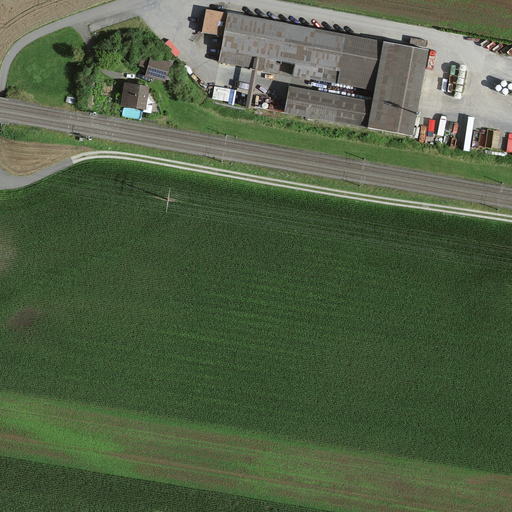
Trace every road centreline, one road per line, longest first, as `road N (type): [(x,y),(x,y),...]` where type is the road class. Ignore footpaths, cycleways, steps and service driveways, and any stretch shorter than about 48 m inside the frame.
road 1 (unclassified): [(0,182),(25,182),(73,159),(106,154),(511,220)]
road 2 (unknown): [(449,147),(440,133),(466,45),(258,0)]
road 3 (unclassified): [(0,104),(11,47),(23,36),(118,0)]
